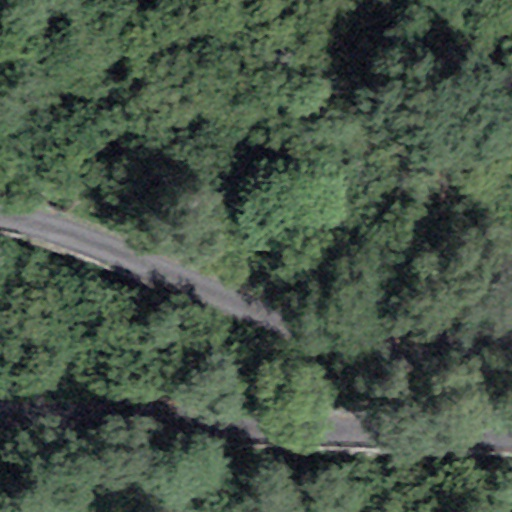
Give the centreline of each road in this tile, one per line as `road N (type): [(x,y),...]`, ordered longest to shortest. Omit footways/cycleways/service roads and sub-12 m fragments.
road 1 (unclassified): [(511,343),(449,359),(374,355),(151,266),(0,217)]
road 2 (unclassified): [(0,414),(511,433)]
